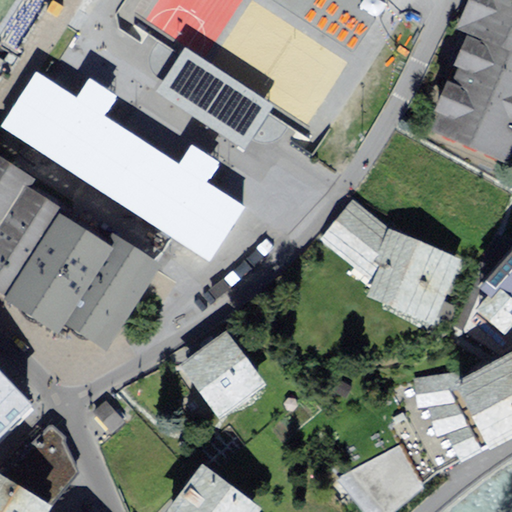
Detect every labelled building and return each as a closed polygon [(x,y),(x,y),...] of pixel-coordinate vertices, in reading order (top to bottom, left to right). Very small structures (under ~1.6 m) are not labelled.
[(511,0),(480,0),(431,124),(505,153),(511,135),(511,0)] [(183,47),(156,90),(245,148),(273,106),(183,47)] [(76,97),(48,78),(13,129),(207,262),(243,210),(207,185),(220,167),(189,146),(177,163),(106,115),(116,100),(87,81),(76,97)] [(155,249),(0,144),(0,287),(4,290),(3,293),(59,331),(65,320),(95,340),(155,249)] [(465,245),(388,212),(355,185),(322,224),(368,257),(366,276),(437,309),(465,245)] [(511,195),(507,194),(499,220),(511,224),(511,195)] [(511,228),(511,229),(474,270),(511,305),(511,228)] [(221,319),(180,349),(215,397),(256,367),(221,319)] [(511,435),(511,352),(455,381),(488,447),(511,435)] [(0,418),(23,396),(0,371),(0,418)] [(114,421),(130,404),(109,384),(93,401),(114,421)] [(35,425),(0,461),(0,477),(45,506),(77,471),(57,427),(35,425)] [(373,511),(389,511),(429,492),(404,443),(358,467),(362,474),(347,481),(352,491),(361,487),(373,511)] [(203,447),(166,496),(186,511),(242,511),(259,489),(203,447)] [(0,511),(40,511),(45,506),(0,477),(0,511)]
